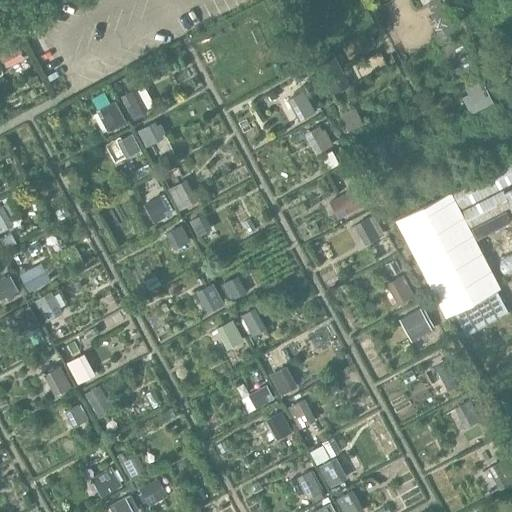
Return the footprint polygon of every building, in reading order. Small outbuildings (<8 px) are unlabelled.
[(419,0),(421,4),(440,41),(457,32),(440,0),(419,0)] [(501,0),(504,8),(511,5),(511,4),(510,0),(501,0)] [(450,15),(458,30),(460,34),(474,26),(465,8),(450,15)] [(0,61),(1,63),(21,52),(12,35),(0,41),(0,61)] [(473,66),(458,37),(441,45),(457,75),(473,66)] [(314,60),(321,76),(331,95),(349,86),(332,51),(314,60)] [(467,94),(476,111),(492,103),(481,80),(465,88),(467,94)] [(107,97),(101,86),(90,92),(96,103),(107,97)] [(147,110),(135,88),(122,95),(123,97),(121,98),(132,118),(147,110)] [(315,111),(303,90),(286,99),(298,120),(315,111)] [(126,122),(114,100),(95,111),(107,132),(126,122)] [(353,109),(343,115),(342,115),(347,124),(350,129),(360,123),(353,109)] [(136,130),(145,147),(163,137),(154,121),(136,130)] [(303,133),(315,154),(333,145),(324,128),(321,130),(318,125),(303,133)] [(140,150),(131,133),(121,139),(119,136),(103,145),(114,163),(124,157),(125,158),(140,150)] [(388,156),(381,142),(364,150),(371,164),(388,156)] [(511,163),(452,194),(458,205),(511,177),(511,163)] [(197,200),(185,178),(167,188),(179,210),(197,200)] [(357,194),(352,184),(336,192),(345,211),(362,202),(358,194),(357,194)] [(511,188),(463,214),(468,225),(510,204),(511,207),(511,188)] [(163,192),(146,201),(156,221),(173,212),(163,192)] [(0,231),(12,225),(1,204),(0,203),(0,231)] [(505,210),(470,228),(476,239),(510,221),(505,210)] [(212,228),(203,212),(188,220),(197,236),(212,228)] [(383,234),(372,214),(353,224),(354,227),(351,228),(360,246),(383,234)] [(190,240),(181,224),(164,234),(173,250),(190,240)] [(380,242),(370,247),(375,258),(386,253),(380,242)] [(29,291),(50,279),(41,262),(19,274),(29,291)] [(413,295),(402,274),(385,283),(397,304),(399,303),(401,306),(408,302),(406,299),(413,295)] [(0,279),(0,294),(5,304),(19,296),(22,294),(11,275),(8,277),(7,275),(0,279)] [(246,291),(237,275),(220,284),(229,301),(246,291)] [(224,304),(212,282),(195,291),(207,313),(224,304)] [(33,300),(45,321),(62,312),(50,290),(33,300)] [(496,290),(454,313),(466,335),(508,312),(496,290)] [(29,307),(12,316),(21,332),(38,323),(29,307)] [(266,328),(254,307),(240,315),(241,317),(239,319),(247,334),(250,333),(251,336),(266,328)] [(403,316),(415,337),(428,330),(426,325),(430,324),(421,307),(417,309),(417,308),(403,316)] [(243,341),(231,319),(215,328),(226,349),(243,341)] [(95,374),(83,353),(66,363),(77,384),(95,374)] [(446,362),(431,369),(438,382),(453,375),(446,362)] [(297,386),(285,365),(268,375),(280,396),(297,386)] [(71,387),(60,366),(43,375),(54,396),(71,387)] [(255,409),(273,399),(265,384),(247,394),(255,409)] [(98,385),(91,389),(84,393),(94,410),(108,403),(98,385)] [(315,420),(303,398),(286,407),(298,429),(315,420)] [(480,419),(469,399),(454,408),(461,421),(458,423),(461,429),(480,419)] [(63,411),(72,427),(88,419),(79,403),(77,405),(76,404),(63,411)] [(292,431),(280,410),(264,419),(276,440),(292,431)] [(333,437),(311,448),(317,461),(340,450),(333,437)] [(145,469),(136,453),(120,462),(128,478),(145,469)] [(347,478),(335,456),(318,466),(330,487),(347,478)] [(511,475),(503,458),(486,467),(498,488),(511,480),(511,475)] [(120,484),(110,468),(90,479),(100,497),(120,484)] [(295,477),(307,499),(321,491),(320,490),(322,489),(311,469),(295,477)] [(157,478),(138,488),(141,493),(138,495),(142,503),(145,501),(148,506),(166,496),(157,478)] [(362,511),(364,511),(352,489),(335,498),(342,511),(362,511)] [(318,500),(318,501),(321,506),(313,510),(313,511),(336,511),(331,502),(333,501),(329,494),(318,500)] [(132,511),(124,497),(107,506),(110,511),(132,511)]
